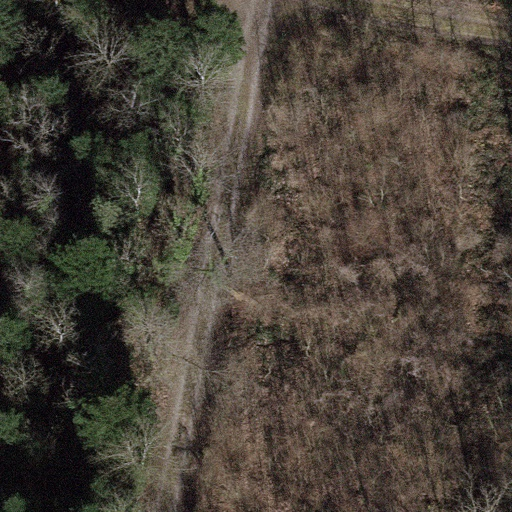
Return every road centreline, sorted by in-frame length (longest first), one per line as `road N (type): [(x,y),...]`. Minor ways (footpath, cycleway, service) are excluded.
road 1 (track): [(265,0),(171,511)]
road 2 (track): [(511,27),(348,0)]
